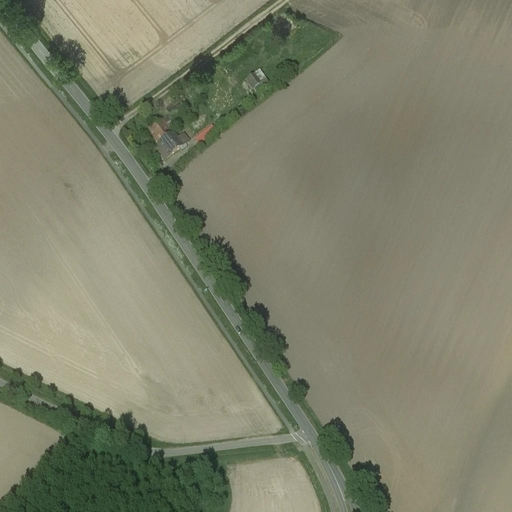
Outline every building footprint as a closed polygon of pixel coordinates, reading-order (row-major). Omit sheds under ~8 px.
[(264,71),(259,65),(249,73),(262,88),(276,77),(268,68),(264,71)] [(186,112),(179,102),(166,111),(173,122),(186,112)] [(152,138),(158,145),(173,134),(167,126),(170,123),(166,119),(147,134),(150,139),(152,138)] [(221,130),(216,123),(198,137),(204,144),(221,130)] [(178,140),(173,134),(158,145),(163,152),(159,156),(165,161),(190,143),(184,136),(178,140)]
